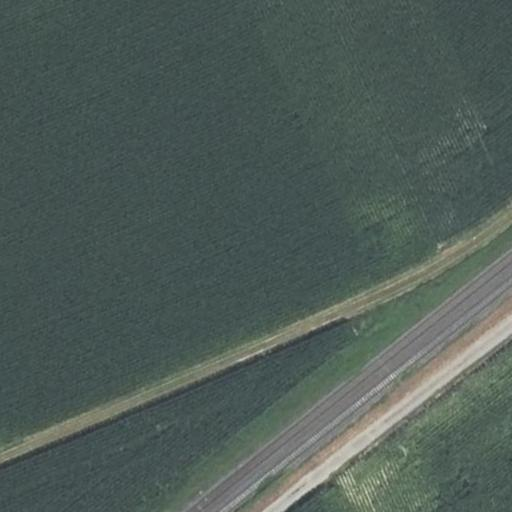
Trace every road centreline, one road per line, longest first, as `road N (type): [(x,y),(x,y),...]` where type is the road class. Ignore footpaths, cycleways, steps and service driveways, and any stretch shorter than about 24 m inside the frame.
road 1 (track): [(511,208),(435,269),(0,454)]
road 2 (track): [(272,511),(511,323)]
